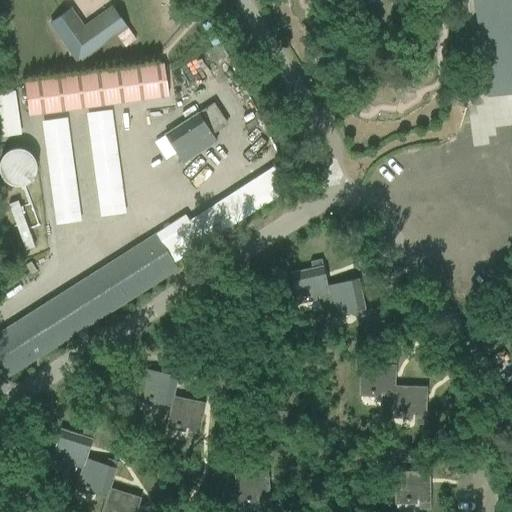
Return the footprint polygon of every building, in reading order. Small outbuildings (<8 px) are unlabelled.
[(511,0),(473,0),(487,97),(511,93),(511,0)] [(49,21),(78,61),(127,25),(113,5),(83,26),(69,6),(49,21)] [(28,115),(89,107),(148,99),(168,96),(163,64),(84,74),(37,81),(23,82),(27,112),(28,115)] [(14,88),(0,89),(0,135),(19,133),(14,88)] [(205,108),(164,135),(183,163),(216,141),(212,135),(227,124),(214,103),(206,109),(205,108)] [(88,110),(98,214),(124,211),(114,107),(88,110)] [(69,115),(40,118),(53,222),(81,219),(69,115)] [(0,180),(30,180),(29,147),(0,148),(0,180)] [(185,215),(175,222),(0,332),(0,365),(7,377),(33,361),(178,269),(174,263),(293,187),(282,161),(188,221),(185,215)] [(17,198),(6,201),(21,248),(32,244),(17,198)] [(312,268),(290,273),(298,308),(299,308),(297,300),(305,298),(305,300),(308,299),(308,298),(318,296),(318,299),(328,296),(326,286),(327,286),(321,260),(310,262),(312,268)] [(328,296),(334,322),(334,321),(333,313),(340,312),(341,313),(344,312),(344,311),(354,309),(356,318),(366,316),(358,279),(327,286),(326,286),(328,296)] [(362,364),(361,400),(362,392),(370,392),(370,394),(373,394),(373,393),(383,393),(383,396),(393,396),(394,386),(396,359),(385,359),(384,365),(362,364)] [(173,397),(179,370),(168,368),(167,374),(145,370),(138,405),(139,405),(140,397),(148,399),(148,400),(151,401),(152,400),(161,402),(160,405),(170,407),(171,407),(173,397)] [(427,387),(394,386),(393,396),(392,422),(393,422),(393,414),(401,414),(401,416),(405,416),(405,415),(415,415),(414,424),(425,425),(427,387)] [(171,407),(170,407),(165,432),(166,432),(168,424),(176,426),(175,427),(179,428),(179,426),(189,428),(187,438),(197,440),(205,403),(173,397),(171,407)] [(60,429),(52,455),(50,463),(53,456),(60,458),(60,459),(63,461),(64,459),(73,462),(72,465),(82,468),(85,459),(86,459),(94,433),(84,430),(82,436),(60,429)] [(109,488),(110,488),(118,463),(108,459),(106,465),(86,459),(85,459),(82,468),(74,493),(77,485),(85,488),(84,489),(88,490),(88,489),(97,492),(96,495),(106,498),(109,488)] [(267,471),(234,474),(238,510),(239,510),(238,502),(246,501),(246,503),(249,502),(249,501),(259,500),(260,509),(271,508),(267,471)] [(429,472),(396,472),(397,508),(397,500),(405,500),(405,501),(409,501),(409,500),(419,500),(419,509),(430,509),(429,472)] [(136,511),(140,498),(110,488),(109,488),(106,498),(101,511),(136,511)]
